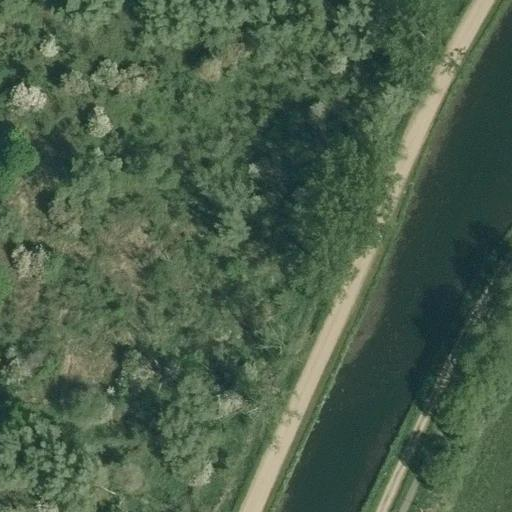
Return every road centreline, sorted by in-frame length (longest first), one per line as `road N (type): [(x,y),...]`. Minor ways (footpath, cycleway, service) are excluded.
road 1 (track): [(246,511),(469,0)]
road 2 (track): [(382,511),(419,425),(511,257)]
